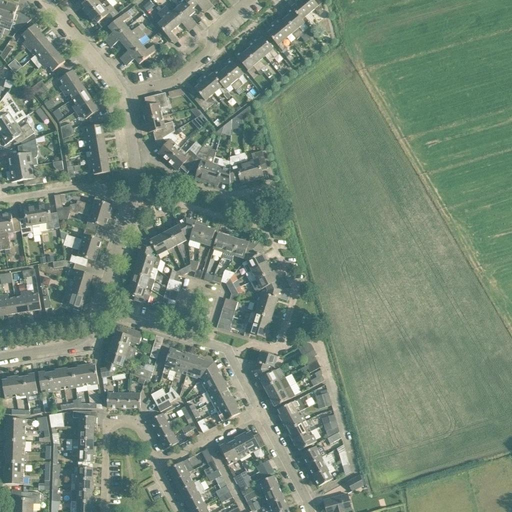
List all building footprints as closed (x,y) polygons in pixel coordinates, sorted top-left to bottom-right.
[(97,0),(88,0),(83,5),(85,8),(83,10),(88,16),(101,5),(97,0)] [(101,5),(88,16),(93,22),(95,20),(98,24),(104,18),(108,23),(118,14),(107,0),(101,5)] [(146,11),(156,4),(153,0),(151,0),(143,6),(146,11)] [(176,9),(187,22),(191,19),(190,17),(195,12),(193,9),(192,9),(184,0),(177,0),(181,5),(176,9)] [(199,7),(203,4),(200,0),(184,0),(192,9),(193,9),(198,5),(199,7)] [(295,5),(291,8),(304,24),(304,23),(306,26),(310,23),(305,17),(310,13),(298,0),(294,0),(293,2),(295,5)] [(298,0),(310,13),(315,9),(320,15),(323,12),(318,6),(322,3),(321,0),(298,0)] [(7,2),(0,24),(0,37),(2,38),(6,23),(12,25),(18,6),(7,2)] [(166,6),(162,10),(176,28),(182,23),(184,25),(187,22),(176,9),(172,13),(166,6)] [(289,15),(285,19),(300,37),(304,33),(299,28),(304,24),(291,8),(287,12),(289,15)] [(163,21),(158,25),(169,38),(173,34),(171,32),(176,28),(162,10),(157,14),(163,21)] [(126,13),(109,27),(113,33),(111,35),(114,39),(127,28),(123,23),(130,17),(126,13)] [(24,14),(18,31),(32,19),(24,14)] [(279,19),(274,23),(287,38),(292,34),(300,44),(304,41),(300,37),(285,19),(282,22),(279,19)] [(287,38),(274,23),(269,27),(272,30),(268,34),(283,52),(286,48),(282,42),(287,38)] [(34,26),(27,32),(22,36),(27,41),(23,43),(27,47),(42,35),(34,26)] [(127,28),(114,39),(117,42),(120,41),(124,46),(142,31),(138,27),(132,33),(127,28)] [(142,31),(124,46),(129,51),(127,53),(130,57),(143,46),(139,41),(145,36),(142,31)] [(42,35),(27,47),(31,52),(34,49),(38,54),(50,44),(42,35)] [(256,38),(252,41),(265,56),(270,52),(274,58),(278,55),(263,37),(259,41),(256,38)] [(265,56),(252,41),(248,45),(250,48),(246,52),(265,74),(266,75),(270,72),(260,60),(265,56)] [(50,44),(38,54),(42,59),(38,61),(42,66),(57,53),(50,44)] [(294,61),(301,59),(296,44),(289,46),(294,61)] [(143,46),(130,57),(133,61),(135,59),(140,65),(157,50),(154,45),(147,51),(143,46)] [(7,46),(0,56),(4,61),(12,50),(7,46)] [(265,74),(246,52),(242,55),(240,52),(235,55),(248,71),(253,67),(260,75),(262,77),(265,74)] [(57,53),(42,66),(46,70),(49,67),(53,72),(65,62),(57,53)] [(241,90),(245,87),(238,79),(243,75),(237,67),(231,59),(226,63),(228,67),(224,70),(241,90)] [(241,90),(224,70),(220,73),(218,70),(213,74),(230,95),(226,89),(231,85),(238,93),(241,90)] [(60,87),(63,92),(79,81),(73,71),(64,77),(60,80),(63,85),(60,87)] [(206,74),(201,78),(214,93),(219,89),(227,98),(230,95),(213,74),(209,77),(206,74)] [(200,95),(195,100),(201,108),(204,112),(214,104),(209,98),(214,93),(201,78),(197,82),(199,85),(195,89),(200,95)] [(36,93),(45,86),(41,81),(32,89),(36,93)] [(79,81),(63,92),(66,97),(70,94),(73,100),(86,91),(79,81)] [(2,88),(7,92),(8,92),(11,87),(6,83),(2,88)] [(40,98),(49,90),(45,86),(36,93),(40,98)] [(181,89),(169,92),(170,98),(185,94),(181,89)] [(86,91),(73,100),(76,105),(73,107),(76,112),(93,101),(86,91)] [(7,92),(3,98),(3,99),(6,102),(12,98),(8,92),(7,92)] [(142,108),(145,121),(162,116),(160,109),(169,107),(168,103),(165,93),(154,96),(157,105),(142,108)] [(250,93),(246,96),(251,101),(254,98),(250,93)] [(93,101),(76,112),(79,116),(82,114),(86,119),(99,111),(93,101)] [(22,110),(20,111),(14,102),(5,108),(6,108),(8,107),(11,111),(0,118),(0,133),(16,123),(22,119),(26,116),(22,110)] [(41,107),(36,112),(44,122),(49,118),(41,107)] [(242,113),(242,119),(252,116),(250,107),(242,113)] [(202,114),(196,108),(191,109),(197,117),(202,114)] [(58,109),(52,113),(58,121),(63,117),(58,109)] [(162,116),(145,121),(148,133),(162,129),(164,138),(171,133),(174,131),(172,122),(164,124),(162,116)] [(37,138),(33,133),(34,133),(28,123),(20,128),(16,123),(0,133),(0,134),(7,144),(4,146),(17,138),(21,143),(21,142),(23,145),(36,139),(37,138)] [(61,128),(62,134),(73,129),(71,124),(61,128)] [(84,135),(85,140),(104,137),(102,125),(87,128),(88,134),(84,135)] [(216,133),(215,130),(212,134),(221,137),(224,127),(216,133)] [(75,135),(73,129),(62,134),(63,139),(75,135)] [(171,133),(164,138),(163,139),(168,143),(159,154),(168,162),(180,149),(175,144),(179,140),(171,133)] [(104,137),(85,140),(86,146),(90,145),(91,152),(106,149),(104,137)] [(9,157),(11,169),(33,166),(32,158),(34,158),(35,157),(36,157),(37,155),(38,153),(37,152),(36,139),(23,145),(18,147),(23,145),(24,154),(8,157),(9,157)] [(108,161),(106,149),(91,152),(92,158),(87,158),(88,164),(89,164),(108,161)] [(180,149),(168,162),(178,171),(187,161),(192,165),(190,169),(191,169),(193,165),(197,156),(189,149),(185,154),(180,149)] [(253,161),(248,162),(253,181),(264,178),(260,166),(266,164),(267,169),(268,169),(262,151),(252,154),(253,161)] [(197,156),(193,165),(200,167),(196,179),(207,182),(215,157),(199,152),(197,156)] [(240,179),(242,184),(253,181),(248,162),(245,152),(230,156),(230,162),(230,177),(230,182),(240,179)] [(207,182),(218,185),(219,181),(223,182),(223,180),(230,182),(230,177),(230,162),(215,157),(207,182)] [(64,170),(62,161),(53,162),(54,166),(54,167),(56,169),(59,170),(61,170),(64,170)] [(108,161),(89,164),(90,170),(94,169),(95,175),(110,173),(108,161)] [(33,166),(11,169),(13,182),(12,182),(12,183),(36,179),(33,166)] [(61,195),(54,196),(56,209),(63,208),(61,195)] [(77,204),(72,205),(110,217),(114,206),(94,200),(93,206),(78,201),(77,204)] [(44,204),(37,205),(41,231),(48,230),(60,228),(57,215),(51,216),(49,204),(44,205),(44,204)] [(20,222),(21,231),(22,234),(34,232),(34,235),(41,234),(40,232),(41,231),(37,205),(29,206),(29,208),(24,208),(26,221),(20,222)] [(110,217),(72,205),(71,205),(69,210),(70,212),(77,215),(78,213),(89,216),(88,222),(107,228),(110,217)] [(58,219),(65,221),(63,209),(57,210),(58,219)] [(11,213),(0,214),(0,217),(5,250),(10,249),(11,249),(8,234),(14,233),(11,213)] [(177,223),(179,226),(183,235),(184,235),(187,241),(186,241),(189,245),(190,240),(192,234),(195,225),(196,222),(186,219),(177,223)] [(192,234),(190,240),(200,244),(205,228),(205,227),(205,225),(196,223),(196,225),(195,225),(192,234)] [(179,226),(169,231),(177,246),(186,241),(187,241),(184,235),(183,235),(179,226)] [(205,228),(200,244),(211,247),(215,231),(205,228)] [(169,231),(160,236),(168,250),(177,246),(169,231)] [(67,235),(65,241),(100,251),(103,240),(84,234),(82,240),(67,235)] [(224,253),(228,237),(218,234),(213,250),(224,253)] [(160,236),(151,241),(156,251),(159,255),(168,250),(160,236)] [(233,256),(238,240),(228,237),(224,253),(222,258),(232,260),(233,256)] [(140,243),(137,253),(140,254),(151,257),(152,253),(156,251),(151,241),(149,238),(140,243)] [(249,243),(249,240),(244,238),(243,241),(238,240),(233,256),(244,259),(246,253),(249,243)] [(246,253),(253,258),(253,259),(262,254),(264,253),(259,243),(249,240),(249,243),(246,253)] [(100,251),(65,241),(64,246),(79,250),(77,256),(87,260),(96,262),(100,251)] [(140,254),(137,264),(158,270),(161,260),(156,258),(151,257),(140,254)] [(253,258),(243,263),(248,273),(252,271),(266,263),(262,254),(253,259),(253,258)] [(190,260),(190,265),(191,271),(196,273),(196,271),(199,262),(190,260)] [(266,263),(252,271),(257,280),(271,272),(266,263)] [(158,270),(137,264),(134,274),(155,280),(158,270)] [(76,276),(74,282),(89,287),(92,275),(73,269),(72,275),(76,276)] [(196,271),(196,273),(194,277),(201,279),(203,273),(196,271)] [(222,278),(221,282),(226,284),(230,279),(235,273),(225,271),(224,272),(222,278)] [(271,272),(257,280),(262,290),(266,288),(267,287),(267,286),(276,281),(271,272)] [(152,290),(155,280),(134,274),(130,284),(146,289),(147,288),(152,290)] [(42,283),(48,286),(50,279),(44,277),(42,283)] [(170,279),(167,288),(179,292),(182,283),(180,282),(174,280),(170,279)] [(284,289),(279,280),(276,281),(267,286),(267,287),(266,288),(267,291),(266,294),(268,295),(278,298),(281,299),(284,289)] [(67,288),(66,292),(85,298),(89,287),(74,282),(72,288),(68,287),(67,288)] [(146,289),(130,284),(127,294),(135,296),(134,300),(148,305),(150,297),(144,295),(146,289)] [(176,301),(179,292),(167,288),(164,298),(169,299),(176,301)] [(31,290),(26,291),(29,312),(41,310),(39,294),(32,295),(31,290)] [(21,297),(15,298),(18,314),(29,312),(26,291),(20,292),(21,297)] [(85,298),(66,292),(65,297),(69,299),(67,305),(74,307),(80,309),(82,309),(85,298)] [(259,302),(259,304),(275,309),(278,298),(268,295),(266,294),(262,293),(259,302)] [(8,295),(3,296),(6,315),(18,314),(15,298),(9,299),(8,295)] [(169,299),(166,310),(173,312),(176,301),(169,299)] [(223,307),(230,309),(232,301),(230,300),(226,299),(223,307)] [(272,319),(275,309),(259,304),(254,302),(251,312),(272,319)] [(229,320),(231,314),(229,313),(230,309),(223,307),(220,317),(229,320)] [(268,329),(272,319),(251,312),(249,322),(248,323),(268,329)] [(217,328),(229,332),(232,321),(229,320),(220,317),(217,328)] [(265,339),(268,329),(248,323),(244,336),(249,338),(250,334),(265,339)] [(116,332),(113,342),(129,347),(129,346),(130,342),(139,344),(143,334),(122,327),(121,333),(116,332)] [(113,342),(109,352),(131,358),(133,359),(136,349),(129,346),(129,347),(113,342)] [(300,351),(303,356),(314,350),(311,345),(300,351)] [(170,349),(165,366),(163,373),(168,375),(170,370),(176,372),(181,354),(176,352),(177,351),(170,349)] [(314,350),(303,356),(308,365),(317,360),(315,357),(317,356),(314,350)] [(113,376),(116,366),(122,367),(124,361),(129,362),(131,358),(109,352),(106,362),(108,363),(107,369),(101,369),(102,378),(112,376),(113,376)] [(261,352),(258,362),(268,365),(268,366),(274,368),(274,367),(277,357),(261,352)] [(181,354),(176,372),(183,374),(184,371),(187,373),(193,355),(186,354),(186,355),(181,354)] [(193,355),(187,373),(191,374),(190,377),(198,379),(200,372),(205,373),(214,362),(203,359),(203,361),(198,359),(199,357),(193,355)] [(268,365),(258,362),(255,361),(252,371),(257,381),(260,379),(269,374),(268,366),(268,365)] [(320,368),(317,361),(301,369),(302,372),(308,369),(310,373),(320,368)] [(214,362),(205,373),(208,378),(201,382),(205,389),(208,387),(209,391),(225,382),(222,377),(221,378),(218,373),(220,373),(214,362)] [(139,375),(141,376),(151,379),(153,373),(152,373),(154,366),(148,364),(145,363),(143,370),(141,369),(139,375)] [(90,365),(84,366),(87,386),(99,384),(96,366),(90,367),(90,365)] [(78,369),(73,369),(76,388),(87,386),(84,366),(78,367),(78,369)] [(68,368),(61,369),(65,390),(76,388),(73,369),(68,370),(68,368)] [(269,374),(260,379),(265,389),(286,378),(280,368),(269,374)] [(56,372),(50,373),(54,392),(65,390),(61,369),(55,370),(56,372)] [(311,381),(313,386),(314,387),(325,381),(322,375),(323,375),(321,370),(315,374),(317,378),(311,381)] [(45,372),(39,373),(42,393),(54,392),(50,373),(45,374),(45,372)] [(29,377),(24,377),(27,396),(38,394),(37,389),(35,379),(35,374),(29,375),(29,377)] [(286,377),(295,394),(301,391),(292,374),(286,377)] [(5,399),(16,397),(13,377),(7,378),(8,380),(2,381),(5,399)] [(19,377),(13,377),(16,397),(27,396),(24,377),(19,378),(19,377)] [(286,378),(265,389),(270,398),(290,387),(286,378)] [(225,382),(209,391),(211,394),(209,396),(212,402),(229,393),(226,389),(228,388),(225,382)] [(290,387),(270,398),(275,407),(295,396),(290,387)] [(151,395),(154,401),(166,395),(163,389),(151,395)] [(107,408),(118,408),(119,394),(107,393),(107,408)] [(166,395),(154,401),(158,407),(169,401),(170,403),(174,401),(169,393),(166,395)] [(229,393),(212,402),(216,409),(218,407),(220,411),(236,403),(233,397),(231,398),(229,393)] [(328,393),(316,397),(317,403),(330,399),(328,393)] [(119,394),(118,408),(129,408),(130,394),(119,394)] [(130,394),(129,408),(140,408),(141,394),(130,394)] [(330,399),(317,403),(319,409),(332,406),(330,399)] [(169,401),(158,407),(161,412),(172,406),(169,401)] [(295,401),(278,410),(281,415),(279,416),(282,421),(300,411),(305,408),(303,404),(298,407),(295,401)] [(222,414),(219,416),(223,423),(240,414),(237,409),(239,408),(236,403),(220,411),(222,414)] [(300,411),(282,421),(285,427),(287,426),(289,430),(306,421),(300,411)] [(97,424),(94,424),(94,417),(92,417),(92,412),(73,412),(73,417),(79,417),(78,428),(97,428),(97,424)] [(50,427),(64,427),(63,413),(50,413),(50,427)] [(163,414),(150,420),(155,430),(168,423),(163,414)] [(335,415),(322,419),(324,425),(336,421),(335,415)] [(5,430),(26,431),(26,420),(7,419),(7,424),(6,424),(5,430)] [(203,420),(198,423),(203,433),(209,430),(203,420)] [(306,421),(289,430),(291,435),(290,436),(293,441),(311,431),(306,421)] [(336,421),(324,425),(325,430),(332,428),(334,435),(338,433),(340,432),(336,421)] [(168,423),(155,430),(160,440),(173,433),(168,423)] [(189,424),(182,428),(185,434),(192,430),(189,424)] [(97,433),(97,428),(78,428),(78,439),(72,439),(94,440),(94,433),(97,433)] [(25,441),(26,431),(5,430),(5,436),(7,436),(7,441),(25,441)] [(311,431),(293,441),(296,447),(297,446),(300,451),(309,446),(317,442),(311,431)] [(246,433),(240,436),(250,454),(260,449),(260,448),(265,446),(259,433),(254,436),(251,432),(247,435),(246,433)] [(173,433),(160,440),(166,450),(178,443),(173,433)] [(338,433),(334,435),(327,439),(330,444),(341,438),(338,433)] [(236,441),(231,443),(240,460),(250,454),(240,436),(235,439),(236,441)] [(93,447),(94,440),(72,439),(72,451),(97,452),(97,447),(93,447)] [(22,449),(25,449),(25,441),(7,441),(7,446),(5,446),(5,452),(21,452),(22,449)] [(220,447),(228,462),(230,465),(240,460),(231,443),(227,445),(226,444),(220,447)] [(316,447),(302,454),(308,465),(327,455),(322,446),(317,449),(316,447)] [(207,449),(202,452),(208,463),(213,460),(207,449)] [(97,452),(72,451),(72,455),(78,456),(78,463),(93,463),(93,456),(97,456),(97,452)] [(21,456),(21,452),(5,452),(4,457),(6,457),(6,463),(25,463),(25,456),(21,456)] [(333,466),(327,455),(308,465),(313,476),(333,466)] [(194,470),(188,459),(169,470),(174,480),(188,473),(189,473),(194,470)] [(268,461),(259,465),(257,467),(259,472),(271,467),(268,461)] [(4,473),(24,474),(25,463),(6,463),(6,467),(4,467),(4,473)] [(216,465),(205,471),(208,476),(219,470),(216,465)] [(333,466),(313,476),(319,487),(328,482),(333,479),(330,473),(335,470),(333,466)] [(259,472),(249,477),(253,484),(274,472),(271,467),(259,472)] [(71,474),(71,479),(96,480),(96,475),(93,475),(93,468),(75,468),(75,474),(71,474)] [(219,470),(208,476),(211,482),(222,476),(219,470)] [(237,484),(238,484),(249,477),(246,472),(234,478),(237,484)] [(24,485),(24,474),(4,473),(4,479),(6,479),(5,484),(24,485)] [(188,473),(174,480),(180,491),(194,483),(189,473),(188,473)] [(50,474),(45,474),(44,483),(40,483),(39,483),(39,485),(39,490),(41,490),(49,490),(50,474)] [(367,484),(364,475),(360,476),(348,482),(353,492),(363,486),(367,484)] [(260,482),(264,493),(279,487),(274,476),(260,482)] [(238,484),(241,490),(244,488),(253,484),(249,477),(238,484)] [(71,479),(71,491),(92,491),(93,485),(96,485),(96,480),(71,479)] [(194,483),(180,491),(186,502),(200,494),(205,491),(200,481),(194,483)] [(227,486),(218,491),(216,492),(219,498),(230,492),(227,486)] [(279,487),(264,493),(261,495),(264,502),(266,503),(268,502),(269,505),(284,499),(279,487)] [(244,488),(241,490),(240,490),(247,502),(258,496),(255,490),(247,494),(244,488)] [(71,491),(71,502),(95,503),(96,498),(92,498),(92,491),(71,491)] [(14,509),(33,510),(40,510),(40,504),(40,493),(28,493),(23,493),(22,492),(21,499),(14,499),(14,509)] [(230,492),(219,498),(222,503),(233,497),(230,492)] [(200,494),(186,502),(191,511),(205,505),(200,494)] [(347,494),(334,498),(324,500),(327,511),(345,511),(352,510),(347,494)] [(271,510),(266,511),(282,511),(288,510),(284,499),(269,505),(271,510)] [(71,502),(70,511),(91,511),(92,507),(95,507),(95,503),(71,502)]
